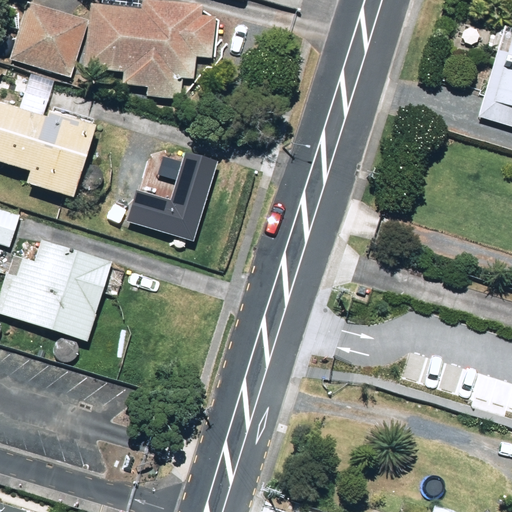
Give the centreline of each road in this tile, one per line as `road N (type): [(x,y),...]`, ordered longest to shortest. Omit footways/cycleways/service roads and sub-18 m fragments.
road 1 (residential): [(214,511),(295,246)]
road 2 (residential): [(295,246),(368,0)]
road 3 (residential): [(295,246),(511,315)]
